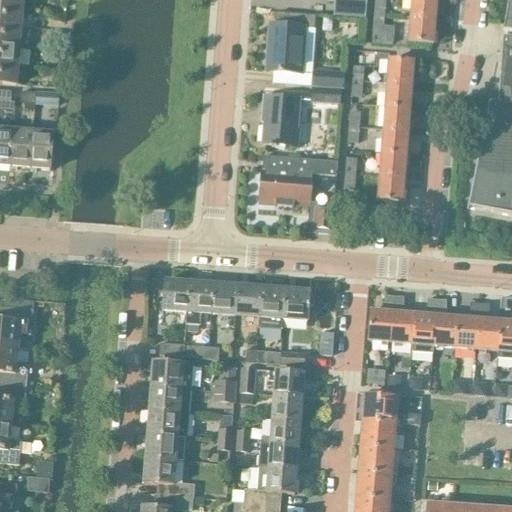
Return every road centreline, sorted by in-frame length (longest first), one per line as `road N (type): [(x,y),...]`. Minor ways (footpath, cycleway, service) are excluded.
road 1 (residential): [(117,511),(136,241)]
road 2 (residential): [(467,0),(461,72),(446,91),(437,142),(428,264)]
road 3 (residential): [(333,511),(349,259)]
road 4 (residential): [(216,248),(233,0)]
road 5 (residential): [(0,233),(136,241)]
road 6 (residential): [(216,248),(349,259)]
